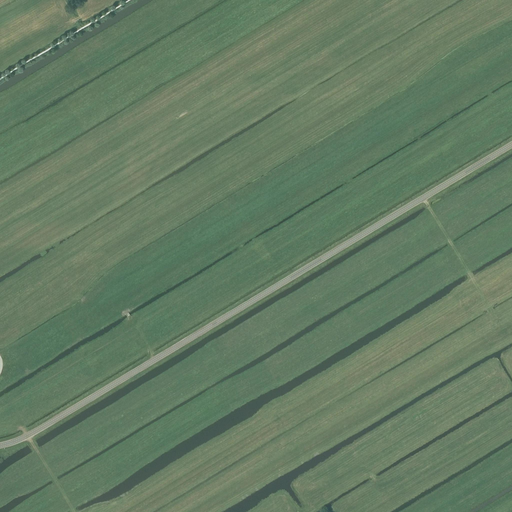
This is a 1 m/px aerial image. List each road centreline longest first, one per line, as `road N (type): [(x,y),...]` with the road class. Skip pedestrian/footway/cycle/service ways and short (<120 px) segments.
road 1 (tertiary): [(0,446),(511,145)]
road 2 (track): [(460,260),(36,511)]
road 3 (track): [(492,314),(422,198)]
